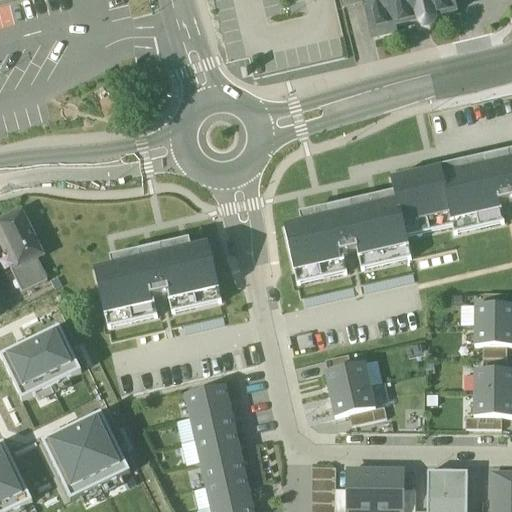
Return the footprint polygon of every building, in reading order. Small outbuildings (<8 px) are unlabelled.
[(339,0),(342,11),(365,5),(364,0),(339,0)] [(393,30),(418,24),(421,30),(429,32),(434,27),(435,20),(454,16),(450,0),(364,0),(365,5),(366,8),(374,42),(394,37),(393,30)] [(98,95),(102,101),(111,96),(107,90),(98,95)] [(486,169),(443,180),(448,199),(445,200),(450,220),(452,227),(501,215),(500,208),(511,205),(511,163),(509,164),(507,157),(485,162),(486,169)] [(441,172),(443,180),(486,169),(485,162),(441,172)] [(401,217),(404,230),(450,220),(445,200),(448,199),(443,180),(441,172),(391,184),(393,197),(395,205),(398,218),(401,217)] [(393,197),(351,208),(352,215),(395,205),(393,197)] [(301,227),(283,231),(294,278),(344,266),(342,259),(357,256),(358,263),(409,252),(404,230),(401,217),(398,218),(395,205),(352,215),(351,208),(327,213),(329,220),(301,227)] [(299,219),(301,227),(329,220),(327,213),(299,219)] [(0,226),(0,231),(18,269),(19,270),(36,262),(43,259),(22,216),(0,226)] [(191,252),(189,244),(161,251),(163,258),(191,252)] [(111,270),(94,274),(105,322),(155,310),(153,303),(167,299),(169,307),(219,296),(208,248),(191,252),(163,258),(161,251),(138,255),(140,263),(111,270)] [(110,262),(111,270),(140,263),(138,255),(110,262)] [(47,283),(36,262),(19,270),(18,269),(12,272),(24,295),(47,283)] [(483,298),(483,310),(507,310),(507,298),(483,298)] [(474,330),(474,310),(460,310),(460,330),(474,330)] [(474,310),(474,330),(511,330),(511,310),(507,310),(483,310),(474,310)] [(511,351),(511,330),(474,330),(474,351),(482,351),(506,351),(511,351)] [(60,331),(0,360),(22,406),(82,377),(60,331)] [(506,375),(506,351),(482,351),(482,375),(506,375)] [(325,364),(328,376),(351,371),(348,359),(325,364)] [(377,365),(365,368),(370,391),(383,388),(377,365)] [(325,377),(330,400),(370,391),(365,368),(351,371),(328,376),(325,377)] [(474,375),(474,398),(511,398),(511,374),(506,375),(482,375),(474,375)] [(386,387),(383,388),(370,391),(375,413),(384,411),(392,410),(386,387)] [(184,400),(190,422),(230,413),(225,391),(184,400)] [(375,413),(370,391),(330,400),(335,423),(349,419),(375,413)] [(511,422),(511,398),(474,398),(474,422),(502,422),(511,422)] [(375,413),(349,419),(352,431),(387,423),(384,411),(375,413)] [(190,422),(195,445),(235,436),(230,413),(190,422)] [(101,418),(42,447),(71,506),(130,477),(101,418)] [(195,445),(190,422),(176,426),(181,448),(195,445)] [(502,434),(502,422),(474,422),(465,422),(465,434),(502,434)] [(195,445),(200,467),(240,458),(235,436),(195,445)] [(195,445),(181,448),(186,470),(200,467),(195,445)] [(4,447),(0,449),(0,511),(21,511),(33,507),(4,447)] [(200,467),(205,489),(245,480),(240,458),(200,467)] [(335,483),(335,471),(311,471),(311,483),(335,483)] [(403,476),(347,476),(347,494),(347,511),(402,511),(403,495),(403,476)] [(467,511),(467,477),(427,476),(426,511),(467,511)] [(511,511),(511,477),(491,477),(491,511),(511,511)] [(205,491),(210,511),(251,502),(245,480),(205,489),(205,491)] [(335,494),(335,483),(311,483),(311,495),(335,495),(335,494)] [(208,511),(210,511),(205,491),(193,494),(197,511),(208,511)] [(347,511),(347,494),(335,494),(335,495),(335,507),(335,511),(347,511)] [(335,507),(335,495),(311,495),(311,507),(335,507)] [(415,511),(415,495),(403,495),(402,511),(415,511)] [(106,511),(135,511),(130,501),(106,511)] [(210,511),(252,511),(251,502),(210,511)]
